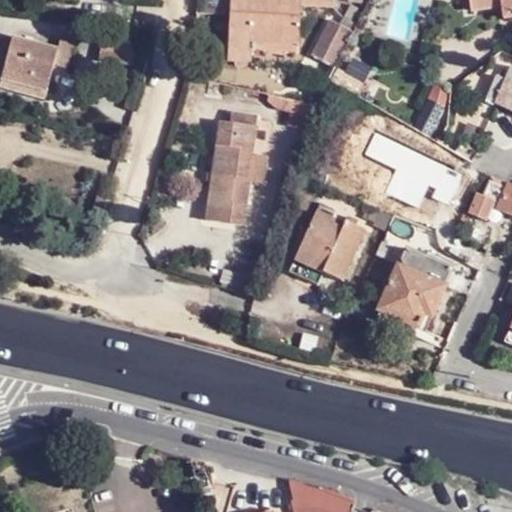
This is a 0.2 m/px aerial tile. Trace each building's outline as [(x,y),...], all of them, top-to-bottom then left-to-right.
[(301,0),(230,0),(229,31),(250,32),(249,40),(299,40),(301,5),(301,0)] [(502,0),(504,11),(511,9),(511,0),(471,0),(472,3),(491,0),(502,0)] [(345,18),(354,22),(360,11),(351,5),(345,18)] [(57,51),(12,40),(0,88),(44,100),(53,67),(67,70),(74,42),(60,38),(57,51)] [(334,61),(342,46),(333,41),(332,41),(325,54),(334,61)] [(129,45),(102,42),(100,58),(127,61),(129,45)] [(511,85),(505,82),(495,105),(511,111),(511,85)] [(255,117),(229,114),(228,123),(219,121),(208,222),(245,227),(248,206),(232,204),(235,179),(251,181),(264,183),(266,157),(251,155),(255,117)] [(251,181),(235,179),(232,204),(248,206),(251,181)] [(511,183),(508,182),(506,187),(488,181),(482,195),(477,195),(468,214),(487,221),(492,210),(511,218),(511,183)] [(110,203),(108,201),(99,199),(92,221),(100,224),(103,225),(110,203)] [(381,214),(371,211),(367,220),(377,223),(381,214)] [(343,228),(317,214),(295,261),(341,284),(366,233),(346,222),(343,228)] [(443,234),(395,217),(391,231),(437,247),(443,234)] [(495,231),(478,225),(472,240),(488,246),(495,231)] [(456,273),(410,249),(402,263),(401,263),(376,309),(418,331),(425,318),(433,320),(448,291),(447,289),(456,273)] [(259,274),(231,266),(223,285),(250,293),(259,274)] [(511,275),(503,294),(511,297),(511,275)] [(327,491),(289,482),(293,497),(349,511),(352,499),(327,491)]
